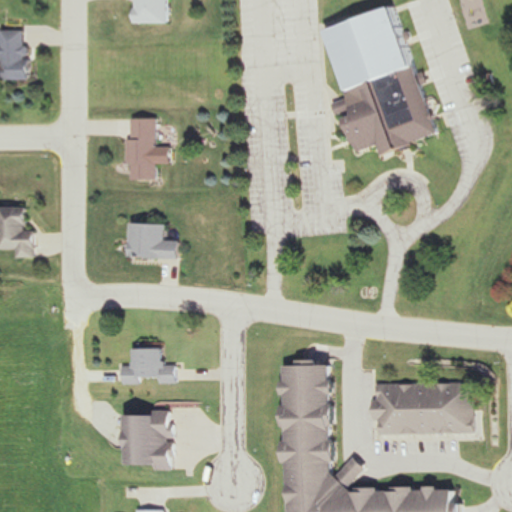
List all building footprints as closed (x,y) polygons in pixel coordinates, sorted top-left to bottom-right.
[(172,23),(172,0),(137,0),(138,23),(172,23)] [(444,135),(406,7),(335,28),(361,115),(353,118),(363,150),(384,144),(387,152),(444,135)] [(34,60),(34,31),(10,31),(10,79),(40,79),(40,59),(34,60)] [(162,117),(136,117),(136,179),(162,179),(162,117)] [(35,207),(4,206),(2,249),(23,250),(23,258),(42,259),(43,231),(34,230),(35,207)] [(140,258),(187,259),(188,241),(174,241),(174,224),(141,223),(140,258)] [(173,348),(143,349),(144,365),(131,365),(131,384),(186,383),(185,365),(173,366),(173,348)] [(344,365),(293,366),(295,511),(467,511),(467,488),(366,489),(366,468),(345,468),(344,365)] [(485,434),(484,383),(382,384),(382,423),(386,423),(386,435),(485,434)] [(134,468),(183,468),(183,413),(135,413),(134,468)]
